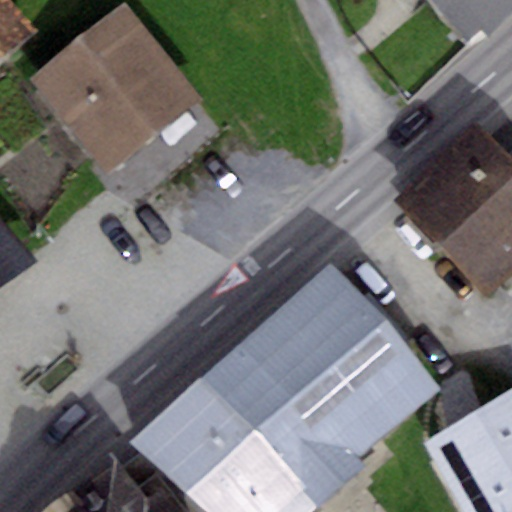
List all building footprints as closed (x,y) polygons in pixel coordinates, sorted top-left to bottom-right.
[(0,0),(0,58),(33,31),(6,0),(0,0)] [(511,0),(433,0),(469,39),(479,30),(486,38),(511,14),(511,0)] [(201,103),(124,7),(33,79),(110,175),(201,103)] [(511,276),(511,167),(471,124),(393,200),(485,302),(511,276)] [(0,286),(33,258),(0,220),(0,286)] [(442,393),(329,262),(202,380),(320,508),(365,468),(358,459),(442,393)] [(315,511),(320,508),(202,380),(131,445),(202,511),(315,511)] [(511,511),(511,390),(419,444),(457,511),(511,511)] [(175,511),(161,493),(148,504),(113,459),(43,511),(175,511)]
